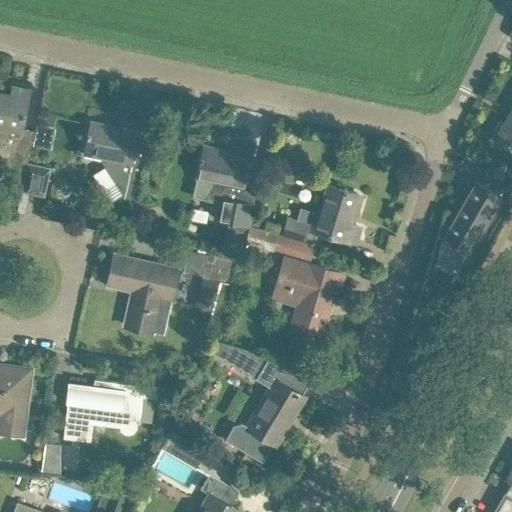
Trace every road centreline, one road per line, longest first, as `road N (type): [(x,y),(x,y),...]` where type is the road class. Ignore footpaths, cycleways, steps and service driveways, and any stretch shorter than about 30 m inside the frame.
road 1 (residential): [(439,135),(0,35)]
road 2 (residential): [(316,511),(349,444),(439,135)]
road 3 (secondary): [(382,511),(511,289)]
road 4 (residential): [(0,332),(28,337),(53,324),(67,268),(51,237),(28,227),(0,239)]
road 5 (unclassified): [(439,135),(508,0)]
road 6 (residential): [(440,511),(511,389)]
